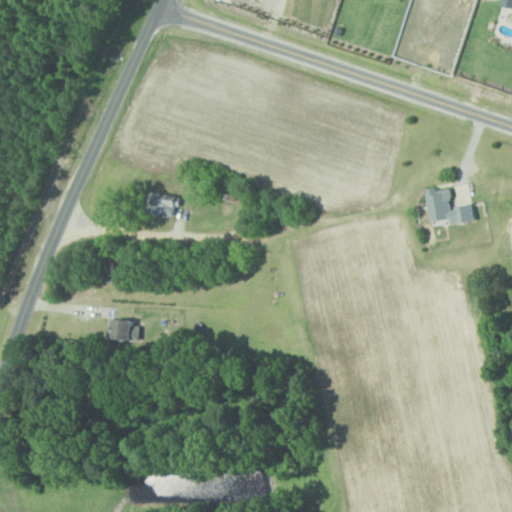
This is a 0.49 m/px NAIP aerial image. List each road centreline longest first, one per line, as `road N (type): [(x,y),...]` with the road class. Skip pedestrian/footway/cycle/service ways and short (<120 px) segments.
road 1 (tertiary): [(0,380),(50,245),(162,0)]
road 2 (residential): [(160,7),(511,126)]
